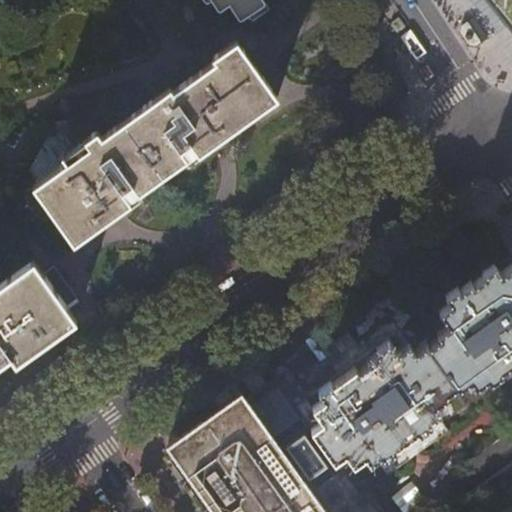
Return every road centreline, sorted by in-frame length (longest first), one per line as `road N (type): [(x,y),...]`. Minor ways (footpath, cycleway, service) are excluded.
road 1 (unclassified): [(493,137),(72,425)]
road 2 (residential): [(402,0),(493,137)]
